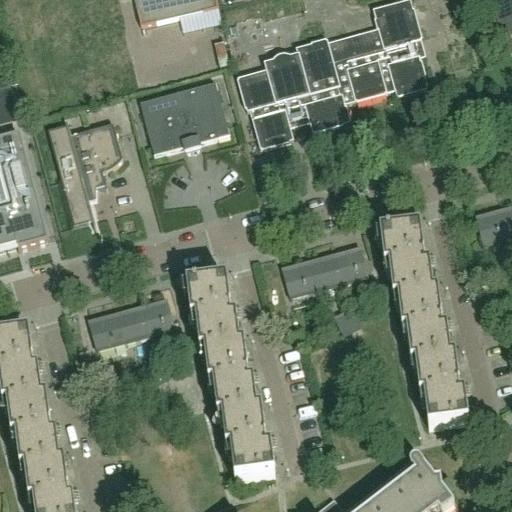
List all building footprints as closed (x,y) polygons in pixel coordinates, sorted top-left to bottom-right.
[(47,0),(62,48),(45,53),(57,94),(73,89),(81,118),(113,109),(80,0),(47,0)] [(219,14),(215,0),(133,0),(141,32),(219,14)] [(511,0),(493,0),(502,47),(508,46),(510,59),(511,58),(511,0)] [(421,45),(411,6),(373,16),(379,35),(328,48),(328,46),(296,54),(298,60),(290,62),(287,61),(284,61),(281,61),(278,62),(276,64),(274,67),(265,69),(267,76),(238,84),(247,117),(250,117),(261,155),(294,146),(289,128),(309,123),(313,138),(350,128),(345,110),(395,96),(397,102),(428,93),(415,47),(421,45)] [(230,141),(216,89),(140,109),(154,161),(184,153),(185,159),(189,158),(198,155),(202,154),(201,149),(230,141)] [(0,130),(21,125),(12,91),(0,93),(0,130)] [(108,195),(103,179),(106,178),(107,177),(108,177),(110,176),(111,176),(112,175),(113,174),(114,173),(117,172),(118,171),(119,170),(120,169),(121,168),(122,167),(122,166),(123,165),(118,145),(114,130),(84,138),(85,138),(72,142),(68,128),(66,128),(67,132),(63,133),(49,136),(75,232),(89,228),(93,227),(95,234),(96,234),(89,208),(97,205),(97,194),(102,193),(106,192),(107,196),(108,195)] [(21,141),(0,146),(0,257),(18,252),(19,256),(49,248),(21,141)] [(511,245),(511,212),(502,215),(498,216),(476,222),(485,253),(511,245)] [(434,298),(430,271),(426,271),(426,269),(421,233),(381,239),(385,273),(390,272),(390,274),(394,305),(398,305),(398,304),(434,299),(434,298)] [(368,284),(360,254),(321,264),(330,294),(368,284)] [(330,294),(321,264),(308,268),(304,269),(283,274),(291,305),(330,294)] [(240,351),(237,323),(236,323),(232,323),(232,321),(231,314),(227,286),(187,291),(192,325),(196,324),(196,326),(201,357),(205,357),(205,356),(241,351),(240,351)] [(443,334),(438,298),(434,298),(434,299),(398,304),(398,305),(403,337),(407,337),(407,339),(412,370),(416,369),(451,364),(451,363),(448,335),(443,336),(443,334)] [(175,336),(167,306),(128,316),(136,347),(175,336)] [(343,319),(353,339),(363,335),(358,326),(353,314),(343,319)] [(136,347),(128,316),(115,320),(111,321),(89,327),(97,357),(136,347)] [(343,344),(353,339),(343,319),(333,324),(338,335),(343,344)] [(43,403),(39,376),(38,376),(35,376),(35,374),(34,366),(30,341),(30,339),(29,339),(0,342),(0,387),(3,411),(7,410),(7,409),(43,404),(43,403)] [(249,379),(245,350),(240,351),(241,351),(205,356),(205,357),(209,390),(214,389),(214,391),(218,422),(222,421),(258,416),(258,415),(254,387),(253,388),(250,388),(250,386),(249,379)] [(469,429),(465,400),(461,401),(461,399),(456,363),(451,363),(451,364),(416,369),(420,402),(425,402),(425,403),(429,435),(457,431),(469,429)] [(166,377),(160,366),(141,375),(147,387),(152,395),(158,393),(171,386),(166,377)] [(61,468),(57,440),(56,441),(52,441),(52,439),(51,431),(48,406),(47,403),(43,403),(43,404),(7,409),(7,410),(8,413),(12,443),(16,442),(16,444),(21,475),(25,475),(25,474),(61,469),(61,468)] [(276,481),(272,452),(271,452),(267,453),(267,451),(266,444),(262,415),(258,415),(258,416),(222,421),(227,454),(231,454),(231,455),(236,487),(274,482),(276,481)] [(454,511),(455,511),(443,496),(442,486),(436,487),(421,468),(421,467),(420,467),(419,467),(419,466),(418,466),(417,466),(416,466),(415,466),(414,466),(414,467),(413,467),(412,467),(412,468),(412,469),(411,469),(411,470),(411,471),(411,472),(411,473),(411,474),(411,475),(412,475),(412,476),(415,480),(408,486),(409,488),(405,491),(400,494),(399,493),(382,505),(373,511),(339,511),(334,505),(325,511),(454,511)] [(75,511),(74,505),(73,505),(70,506),(70,504),(69,497),(65,471),(65,468),(64,468),(61,468),(61,469),(25,474),(25,475),(30,507),(34,507),(34,509),(34,511),(75,511)]
